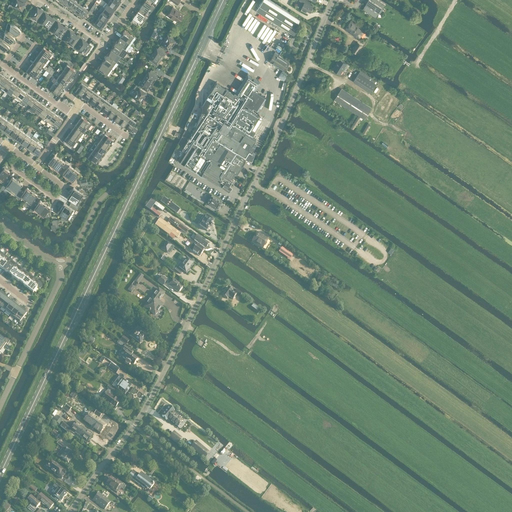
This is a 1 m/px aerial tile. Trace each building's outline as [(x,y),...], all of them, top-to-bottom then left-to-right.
[(24,5),(23,4),(25,0),(12,0),(12,1),(15,3),(13,5),(16,6),(15,7),(19,9),(19,8),(22,9),(24,5)] [(74,0),(69,8),(73,11),(79,3),(74,0)] [(112,0),(110,0),(108,3),(115,9),(118,4),(112,0)] [(155,7),(152,4),(145,0),(144,0),(142,4),(143,4),(138,10),(144,14),(146,12),(148,8),(152,11),(155,7)] [(262,0),(256,10),(292,34),(294,35),(298,28),(295,26),(300,19),(269,0),(262,0)] [(310,4),(311,2),(306,0),(299,0),(304,2),(302,8),(310,12),(311,10),(312,10),(313,8),(313,7),(313,6),(310,4)] [(367,4),(364,8),(376,16),(381,7),(383,8),(385,5),(378,0),(368,0),(366,3),(367,4)] [(106,2),(102,6),(105,8),(112,13),(115,9),(108,3),(106,2)] [(73,11),(78,14),(83,7),(79,3),(73,11)] [(37,20),(44,10),(41,8),(40,9),(37,7),(31,16),(37,20)] [(88,10),(83,7),(78,14),(82,17),(88,10)] [(178,22),(183,15),(177,11),(178,10),(173,7),(167,15),(174,20),(174,19),(178,22)] [(105,8),(102,12),(109,17),(112,13),(105,8)] [(44,24),(50,16),(47,14),(48,13),(44,10),(37,20),(44,24)] [(138,10),(135,14),(131,21),(137,25),(139,22),(138,22),(141,18),(145,21),(148,17),(144,14),(138,10)] [(102,12),(98,17),(106,22),(109,17),(102,12)] [(44,24),(50,29),(57,19),(53,17),(52,18),(50,16),(44,24)] [(98,17),(94,23),(100,27),(101,25),(103,26),(106,22),(98,17)] [(56,33),(62,24),(59,23),(60,22),(57,19),(50,29),(56,33)] [(360,38),(365,30),(355,23),(356,23),(351,20),(345,29),(360,38)] [(5,32),(7,33),(10,34),(13,37),(15,34),(20,31),(21,32),(21,31),(20,30),(20,29),(19,29),(19,28),(18,28),(17,27),(17,26),(16,26),(15,25),(14,25),(13,24),(12,24),(11,24),(11,23),(10,23),(7,23),(5,32)] [(64,26),(62,24),(56,33),(62,37),(69,28),(65,25),(64,26)] [(68,42),(74,33),(72,31),(72,30),(69,28),(62,37),(68,42)] [(122,34),(120,37),(130,44),(132,44),(135,38),(135,37),(124,30),(121,34),(122,34)] [(1,40),(4,42),(7,45),(10,42),(14,39),(15,40),(13,37),(10,34),(7,33),(5,32),(4,31),(4,32),(5,32),(3,38),(1,40)] [(74,33),(68,42),(74,46),(81,36),(78,34),(77,35),(74,33)] [(174,38),(170,35),(169,36),(167,35),(163,41),(162,40),(160,43),(169,49),(175,40),(173,39),(174,38)] [(80,50),(86,42),(84,40),(85,39),(81,36),(74,46),(80,50)] [(118,38),(115,43),(125,50),(125,49),(126,50),(127,50),(130,45),(130,44),(120,37),(119,39),(118,38)] [(0,52),(1,53),(4,50),(9,47),(9,48),(7,45),(4,42),(1,40),(0,40),(0,52)] [(86,42),(80,50),(87,55),(94,45),(90,43),(89,44),(86,42)] [(352,50),(357,53),(362,45),(357,42),(352,50)] [(112,48),(111,49),(112,50),(120,56),(123,58),(125,55),(128,51),(125,50),(115,43),(112,47),(113,47),(112,48)] [(157,48),(153,53),(162,59),(164,55),(163,55),(166,51),(159,46),(158,48),(157,48)] [(43,47),(40,52),(50,59),(50,58),(49,57),(52,52),(48,49),(48,50),(43,47)] [(109,51),(106,55),(116,62),(120,56),(112,50),(111,49),(110,51),(109,51)] [(40,52),(36,56),(45,62),(48,59),(49,60),(50,59),(40,52)] [(159,63),(162,59),(153,53),(149,58),(150,59),(149,61),(155,66),(158,62),(159,63)] [(289,62),(278,55),(274,53),(269,61),(284,71),(289,62)] [(104,60),(102,62),(111,69),(112,68),(113,69),(116,66),(114,65),(116,62),(106,55),(103,59),(104,60)] [(36,56),(33,61),(43,68),(44,67),(42,66),(45,62),(36,56)] [(340,73),(347,63),(340,59),(333,69),(340,73)] [(33,61),(30,65),(38,72),(41,68),(43,69),(43,68),(33,61)] [(100,64),(97,68),(107,75),(111,69),(102,62),(101,64),(100,64)] [(62,68),(63,69),(72,75),(75,70),(71,67),(71,66),(68,63),(64,68),(62,67),(62,68)] [(37,77),(35,76),(38,72),(30,65),(26,70),(36,78),(37,77)] [(72,75),(63,69),(61,67),(58,72),(60,73),(60,74),(68,80),(72,75)] [(148,71),(145,76),(153,82),(156,79),(155,78),(158,74),(151,69),(149,72),(148,71)] [(371,92),(378,82),(360,71),(353,81),(371,92)] [(184,150),(178,159),(192,168),(196,171),(229,191),(232,186),(229,184),(232,180),(231,178),(231,177),(233,177),(234,176),(234,175),(234,174),(235,172),(236,174),(245,159),(244,158),(245,157),(252,161),(255,157),(254,156),(256,153),(253,151),(256,147),(255,146),(248,141),(254,132),(250,130),(260,115),(251,110),(253,107),(257,110),(265,97),(254,90),(260,81),(247,73),(234,93),(216,82),(210,91),(210,98),(211,99),(210,101),(206,101),(206,105),(202,105),(201,111),(196,126),(184,144),(182,148),(181,148),(184,150)] [(56,76),(55,77),(65,84),(68,80),(60,74),(57,77),(56,76)] [(153,82),(145,76),(141,81),(140,80),(138,83),(147,89),(150,85),(151,86),(153,82)] [(56,79),(53,83),(62,89),(65,84),(55,77),(55,78),(56,79)] [(1,87),(0,88),(1,89),(2,87),(6,90),(12,81),(7,78),(1,87)] [(78,86),(75,90),(81,94),(87,86),(88,84),(81,79),(76,85),(78,86)] [(12,81),(6,90),(10,93),(9,94),(9,95),(10,93),(17,85),(12,81)] [(48,86),(50,87),(58,94),(62,89),(53,83),(50,87),(49,85),(48,86)] [(10,93),(9,95),(10,95),(11,94),(15,97),(21,88),(17,85),(10,93)] [(140,101),(147,92),(136,85),(133,88),(136,90),(133,96),(135,97),(134,98),(137,101),(138,100),(140,101)] [(87,86),(81,94),(87,99),(93,91),(87,86)] [(21,88),(15,97),(19,99),(18,101),(18,102),(20,100),(22,97),(26,92),(21,88)] [(334,99),(365,119),(372,108),(341,88),(334,99)] [(93,91),(87,99),(93,103),(99,95),(93,91)] [(18,102),(23,105),(24,103),(30,95),(26,92),(22,97),(20,100),(18,102)] [(30,95),(24,103),(28,106),(27,108),(28,108),(29,107),(35,98),(30,95)] [(99,95),(93,103),(99,108),(105,100),(99,95)] [(28,108),(27,109),(32,112),(33,110),(40,102),(35,98),(29,107),(28,108)] [(105,100),(99,108),(106,112),(111,104),(105,100)] [(40,102),(33,110),(37,113),(36,115),(37,115),(38,113),(44,105),(40,102)] [(111,104),(106,112),(112,116),(117,108),(118,106),(113,102),(112,104),(111,104)] [(38,113),(37,115),(38,116),(39,114),(43,117),(49,108),(44,105),(38,113)] [(43,117),(41,119),(46,122),(47,120),(53,112),(49,108),(43,117)] [(117,108),(112,116),(112,117),(118,121),(124,113),(117,108)] [(196,111),(193,110),(185,127),(188,129),(196,111)] [(47,120),(46,122),(47,122),(48,121),(52,124),(58,115),(53,112),(47,120)] [(124,113),(118,121),(124,125),(130,117),(124,113)] [(58,115),(52,124),(56,126),(55,128),(55,129),(57,127),(63,119),(58,115)] [(78,121),(86,127),(88,128),(92,123),(90,121),(90,122),(81,116),(78,121)] [(130,117),(124,125),(130,130),(136,122),(130,117)] [(4,131),(7,133),(14,125),(8,120),(1,129),(0,130),(2,131),(3,131),(4,131)] [(85,132),(83,131),(86,127),(78,121),(74,125),(84,133),(85,132)] [(10,135),(13,137),(19,129),(14,125),(7,133),(6,134),(8,135),(9,135),(10,135)] [(82,132),(84,133),(74,125),(71,130),(80,136),(82,132)] [(19,142),(25,133),(19,129),(13,137),(12,139),(13,140),(14,140),(15,140),(15,139),(19,142)] [(78,141),(77,140),(80,136),(71,130),(68,135),(78,142),(78,141)] [(104,134),(101,138),(110,144),(113,139),(114,138),(111,136),(110,137),(108,136),(110,134),(106,132),(106,131),(105,133),(103,132),(102,133),(104,134)] [(21,143),(25,146),(31,137),(25,133),(19,142),(18,143),(19,144),(20,144),(21,144),(21,143)] [(37,142),(37,141),(39,139),(33,135),(31,137),(25,146),(24,147),(25,148),(26,148),(27,148),(30,150),(31,150),(37,142)] [(76,141),(77,143),(78,142),(68,135),(64,139),(69,143),(68,144),(72,147),(76,141)] [(97,141),(96,141),(98,142),(106,149),(110,144),(101,138),(98,142),(97,141)] [(96,141),(92,146),(94,147),(103,153),(106,149),(98,142),(96,141)] [(33,152),(36,155),(43,146),(37,142),(31,150),(30,150),(30,151),(31,152),(32,152),(33,152)] [(89,150),(90,151),(91,152),(101,159),(102,158),(100,157),(103,153),(94,147),(92,146),(89,150)] [(48,163),(50,165),(50,166),(50,167),(51,168),(51,169),(59,158),(55,154),(56,152),(54,150),(49,156),(52,158),(48,163)] [(91,152),(87,157),(91,160),(92,159),(93,161),(93,162),(92,163),(94,165),(95,164),(96,163),(99,159),(101,160),(101,159),(91,152),(90,151),(89,151),(91,152)] [(58,171),(62,165),(64,167),(68,161),(66,159),(64,161),(59,158),(51,169),(52,169),(53,169),(55,169),(56,169),(58,171)] [(178,160),(165,180),(216,212),(225,197),(212,189),(215,183),(213,181),(209,187),(192,176),(196,171),(192,168),(188,174),(177,167),(181,161),(178,160)] [(66,179),(74,168),(69,165),(71,163),(68,161),(64,167),(66,168),(62,174),(64,176),(64,177),(65,177),(65,178),(65,179),(66,179)] [(2,170),(0,173),(0,181),(3,184),(4,184),(6,180),(8,178),(5,177),(9,171),(7,169),(7,168),(7,167),(6,166),(5,166),(5,165),(4,165),(4,166),(3,166),(2,166),(2,167),(2,168),(2,169),(2,170)] [(76,166),(74,168),(66,179),(66,180),(67,180),(68,180),(69,180),(70,180),(72,181),(76,175),(79,177),(81,174),(79,172),(81,170),(76,166)] [(2,186),(1,188),(4,190),(5,188),(9,191),(11,189),(19,178),(18,178),(17,178),(17,177),(16,177),(15,178),(13,176),(8,182),(6,180),(4,184),(3,184),(2,186)] [(11,189),(9,191),(17,197),(21,191),(18,189),(23,183),(20,182),(21,181),(20,181),(20,180),(20,179),(19,178),(11,189)] [(21,191),(17,197),(19,198),(21,196),(25,200),(33,189),(32,188),(31,188),(30,188),(29,188),(27,187),(23,193),(21,191)] [(79,191),(73,187),(72,189),(71,189),(70,190),(69,190),(69,191),(68,191),(80,198),(83,193),(84,190),(81,188),(79,191)] [(33,189),(25,200),(30,203),(29,205),(31,207),(34,204),(35,202),(33,200),(37,194),(35,193),(35,192),(35,191),(35,190),(34,190),(34,189),(33,189)] [(77,203),(80,198),(68,191),(68,192),(68,193),(68,194),(68,195),(67,197),(73,201),(71,204),(77,207),(79,205),(77,203)] [(31,207),(29,209),(32,211),(34,209),(38,212),(46,201),(45,201),(44,201),(43,201),(42,201),(40,200),(38,203),(35,202),(34,204),(31,207)] [(46,201),(38,212),(43,216),(44,216),(46,217),(48,214),(46,212),(50,207),(48,205),(48,204),(48,203),(47,202),(46,201)] [(64,202),(62,205),(61,205),(60,205),(59,206),(70,214),(73,209),(76,210),(77,207),(71,204),(70,206),(64,202)] [(169,208),(177,214),(180,210),(172,204),(169,208)] [(58,210),(59,211),(57,213),(63,216),(62,219),(65,221),(67,219),(70,214),(59,206),(58,207),(58,208),(58,210)] [(213,221),(207,217),(204,215),(198,225),(200,226),(200,227),(207,231),(213,221)] [(171,233),(175,237),(178,232),(160,219),(155,225),(169,236),(171,233)] [(181,230),(186,233),(189,230),(174,219),(170,225),(180,232),(181,230)] [(258,234),(255,238),(255,239),(255,240),(253,242),(262,248),(268,240),(258,234)] [(206,249),(209,245),(197,236),(194,241),(206,249)] [(204,250),(198,246),(191,241),(189,243),(187,242),(185,245),(187,247),(189,247),(189,249),(191,251),(192,252),(193,252),(200,257),(204,250)] [(162,248),(167,252),(172,246),(167,242),(162,248)] [(5,256),(0,262),(0,268),(3,270),(11,261),(5,256)] [(186,274),(193,264),(186,259),(179,268),(177,267),(174,270),(180,275),(182,272),(186,274)] [(11,261),(3,270),(7,273),(9,275),(17,265),(11,261)] [(17,265),(9,275),(12,276),(11,277),(15,280),(23,270),(17,265)] [(23,270),(15,280),(19,282),(21,284),(29,274),(23,270)] [(29,274),(21,284),(24,285),(23,286),(27,289),(35,279),(29,274)] [(140,274),(134,281),(138,284),(144,277),(140,274)] [(158,282),(162,285),(163,286),(167,281),(162,277),(158,282)] [(35,279),(27,289),(33,293),(37,288),(37,289),(38,289),(39,289),(40,289),(41,288),(41,287),(42,287),(42,286),(42,285),(41,284),(35,279)] [(178,293),(183,287),(173,280),(169,286),(178,293)] [(232,292),(233,291),(228,288),(228,289),(226,289),(225,290),(225,292),(222,296),(227,299),(229,297),(233,300),(237,295),(234,293),(232,292)] [(144,307),(151,312),(152,313),(152,314),(154,315),(155,315),(156,315),(157,313),(157,312),(163,305),(158,301),(159,299),(160,300),(164,294),(158,289),(144,307)] [(5,312),(13,301),(11,299),(10,301),(7,299),(1,308),(5,312)] [(5,312),(10,315),(17,306),(14,304),(16,303),(13,301),(5,312)] [(251,309),(256,312),(259,307),(254,304),(251,309)] [(10,315),(15,319),(23,308),(21,307),(20,308),(17,306),(10,315)] [(23,308),(15,319),(17,321),(17,322),(21,325),(24,319),(23,319),(27,314),(24,312),(25,310),(23,308)] [(140,344),(147,335),(137,328),(137,329),(137,328),(136,328),(135,329),(134,330),(134,331),(135,332),(130,337),(140,344)] [(0,346),(3,349),(6,345),(7,345),(10,341),(6,338),(4,339),(0,335),(0,346)] [(129,341),(123,337),(120,341),(126,345),(129,341)] [(138,359),(131,355),(133,352),(125,346),(122,351),(125,353),(122,357),(126,360),(124,363),(128,366),(131,363),(133,365),(138,359)] [(119,370),(111,364),(108,368),(116,374),(119,370)] [(125,395),(132,386),(123,380),(124,379),(120,376),(118,379),(121,381),(116,389),(125,395)] [(114,398),(113,398),(108,394),(106,392),(100,401),(102,402),(105,405),(104,407),(112,413),(114,409),(115,410),(117,407),(116,407),(119,403),(117,401),(118,399),(116,398),(115,398),(114,397),(114,398)] [(60,404),(57,407),(61,409),(67,413),(69,411),(70,411),(72,408),(65,403),(63,406),(60,404)] [(162,417),(167,421),(167,420),(170,422),(171,421),(176,425),(178,427),(182,422),(180,420),(175,416),(177,414),(174,412),(170,408),(169,408),(170,408),(162,417)] [(100,434),(106,426),(96,418),(97,417),(99,418),(102,415),(97,411),(94,414),(94,415),(93,416),(89,413),(83,421),(100,434)] [(57,424),(59,425),(63,420),(58,416),(54,421),(55,422),(57,424)] [(87,444),(93,435),(89,432),(88,433),(80,426),(80,425),(76,422),(72,428),(64,422),(60,427),(68,433),(70,431),(74,434),(75,433),(83,439),(82,440),(87,444)] [(58,442),(57,443),(62,448),(57,455),(60,458),(61,458),(68,463),(74,455),(66,449),(67,449),(64,446),(58,442)] [(200,446),(195,451),(204,458),(209,453),(200,446)] [(155,461),(158,457),(152,452),(149,456),(155,461)] [(67,472),(62,468),(61,469),(52,462),(47,469),(51,472),(52,471),(59,476),(58,477),(61,479),(67,472)] [(151,479),(150,480),(141,474),(139,476),(133,471),(129,477),(144,488),(145,487),(149,490),(155,482),(151,479)] [(125,487),(117,480),(115,482),(110,479),(106,484),(117,493),(121,488),(123,490),(125,487)] [(36,491),(38,489),(31,483),(28,486),(36,491)] [(59,501),(61,502),(66,494),(65,494),(66,493),(63,491),(62,492),(59,489),(60,488),(55,484),(52,488),(56,491),(53,496),(51,495),(49,497),(58,503),(59,501)] [(105,509),(110,502),(99,493),(93,500),(105,509)] [(37,499),(38,500),(37,501),(31,496),(27,501),(30,503),(30,505),(27,509),(30,511),(40,511),(37,509),(36,511),(34,509),(35,508),(36,508),(40,504),(42,504),(49,510),(53,505),(41,494),(37,499)]
